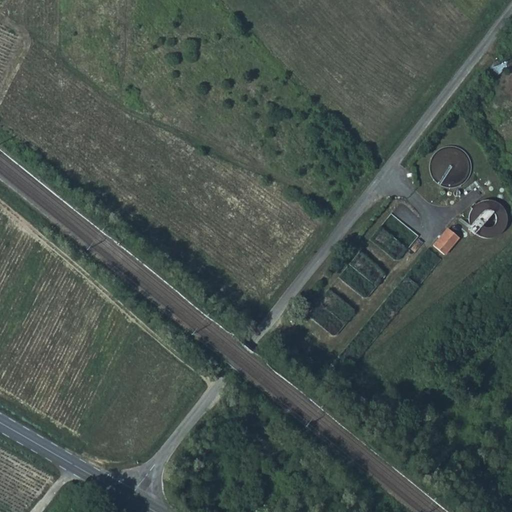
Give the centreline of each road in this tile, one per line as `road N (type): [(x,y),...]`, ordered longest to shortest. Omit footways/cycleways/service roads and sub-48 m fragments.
road 1 (unclassified): [(128,497),(511,13)]
road 2 (track): [(0,84),(26,40),(167,131),(326,205),(346,224)]
road 3 (track): [(224,379),(209,380),(179,360),(0,204)]
road 4 (secondary): [(0,421),(128,497)]
